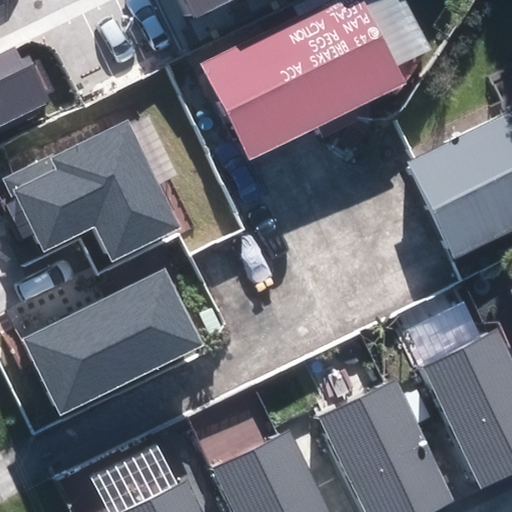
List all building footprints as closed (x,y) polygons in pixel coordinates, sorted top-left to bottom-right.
[(231,0),(178,0),(188,21),(231,0)] [(346,0),(200,70),(246,164),(403,90),(361,0),(346,0)] [(20,60),(14,47),(0,53),(0,128),(53,104),(29,55),(20,60)] [(511,117),(404,171),(451,265),(511,234),(511,117)] [(114,260),(182,226),(129,119),(56,155),(54,150),(2,176),(12,195),(16,193),(44,248),(95,223),(114,260)] [(202,344),(164,267),(22,338),(61,415),(202,344)] [(511,474),(511,351),(501,329),(422,366),(481,489),(511,474)] [(438,511),(456,503),(397,381),(319,418),(363,511),(438,511)] [(330,511),(290,430),(212,467),(233,511),(330,511)] [(202,511),(187,480),(120,511),(202,511)]
